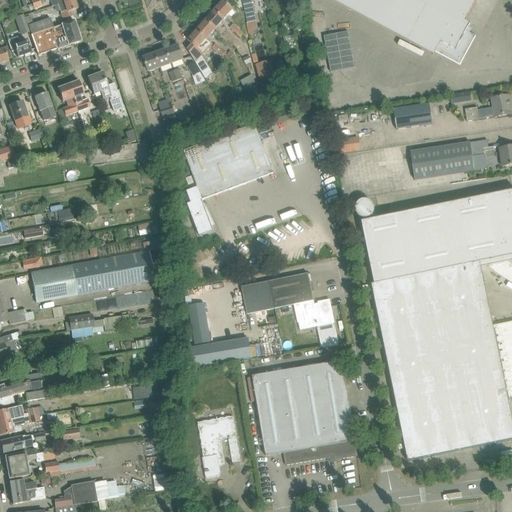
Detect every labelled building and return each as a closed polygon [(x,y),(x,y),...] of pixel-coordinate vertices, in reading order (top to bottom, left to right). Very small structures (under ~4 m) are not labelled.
[(246,23),(247,29),(249,35),(254,34),(253,28),(257,27),(251,0),(248,0),(242,1),(247,23),(246,23)] [(475,0),(330,0),(433,55),(435,52),(460,65),(475,36),(469,33),(471,29),(468,27),(470,24),(465,21),(475,0)] [(75,1),(58,6),(63,19),(72,16),(71,12),(77,9),(75,1)] [(224,19),(233,9),(223,1),(214,11),(224,19)] [(214,11),(205,21),(215,29),(224,19),(214,11)] [(15,18),(21,36),(30,33),(23,15),(15,18)] [(25,18),(31,36),(53,28),(50,18),(33,24),(30,16),(25,18)] [(53,28),(31,36),(38,55),(58,49),(68,46),(81,42),(74,21),(53,28)] [(205,21),(197,31),(206,39),(215,29),(205,21)] [(229,28),(235,33),(238,29),(233,24),(229,28)] [(238,29),(235,33),(240,37),(243,33),(238,29)] [(206,39),(197,31),(188,41),(192,45),(188,50),(202,73),(209,69),(201,57),(212,44),(206,39)] [(309,39),(307,32),(300,33),(301,41),(309,39)] [(25,57),(30,55),(30,53),(31,53),(26,40),(19,43),(17,38),(8,41),(12,53),(15,51),(18,58),(24,55),(25,57)] [(178,46),(166,50),(172,65),(183,61),(178,46)] [(4,49),(0,50),(0,63),(8,61),(4,49)] [(166,50),(155,54),(160,69),(172,65),(166,50)] [(230,51),(225,57),(230,60),(234,54),(230,51)] [(160,69),(155,54),(143,58),(144,60),(141,61),(143,65),(145,64),(149,73),(160,69)] [(269,76),(269,75),(266,66),(265,61),(255,64),(260,79),(263,78),(269,76)] [(192,76),(195,85),(205,81),(193,62),(187,67),(193,76),(192,76)] [(285,64),(275,66),(278,82),(288,80),(285,64)] [(179,69),(174,71),(177,81),(183,79),(179,69)] [(177,81),(174,71),(169,73),(172,83),(177,81)] [(109,99),(113,112),(123,108),(117,91),(109,94),(102,73),(88,78),(94,95),(101,93),(104,101),(109,99)] [(251,76),(240,82),(246,93),(257,87),(251,76)] [(79,82),(68,85),(78,112),(79,115),(87,112),(86,109),(90,108),(87,101),(82,103),(79,97),(83,95),(79,82)] [(78,112),(68,85),(58,89),(63,103),(66,102),(68,107),(58,111),(62,125),(62,124),(64,130),(70,128),(68,122),(66,117),(78,112)] [(47,93),(34,97),(38,107),(40,113),(42,120),(49,118),(55,115),(50,102),(47,93)] [(471,101),(470,93),(460,94),(462,102),(471,101)] [(493,108),(478,111),(479,120),(495,117),(501,116),(511,115),(508,96),(498,98),(492,99),(493,108)] [(9,106),(13,116),(15,122),(18,129),(30,125),(22,102),(9,106)] [(429,104),(393,110),(396,130),(432,124),(429,104)] [(172,106),(169,107),(160,109),(163,117),(174,114),(172,106)] [(465,110),(467,122),(479,120),(478,111),(477,108),(465,110)] [(98,109),(98,110),(92,112),(96,123),(102,121),(98,109)] [(194,113),(190,115),(179,119),(182,126),(197,120),(194,113)] [(174,114),(163,117),(163,119),(165,125),(177,121),(175,115),(174,114)] [(6,124),(9,134),(15,132),(13,122),(6,124)] [(201,201),(273,174),(270,165),(255,125),(184,152),(193,176),(186,179),(190,191),(187,192),(191,204),(188,205),(200,236),(199,236),(214,231),(212,231),(211,227),(215,226),(215,225),(206,208),(204,209),(201,201)] [(29,134),(32,142),(43,138),(40,130),(29,134)] [(358,138),(337,141),(339,153),(360,150),(358,138)] [(482,170),(479,156),(484,155),(482,141),(472,143),(411,152),(416,180),(464,173),(482,170)] [(52,142),(48,143),(51,154),(68,150),(65,142),(53,146),(52,142)] [(4,148),(0,149),(0,162),(8,160),(16,157),(12,146),(4,148)] [(511,146),(500,149),(502,167),(511,165),(511,146)] [(139,184),(111,187),(113,199),(140,196),(139,184)] [(511,191),(361,222),(374,284),(371,285),(408,462),(511,440),(511,381),(505,383),(481,268),(486,267),(511,261),(511,191)] [(364,203),(350,203),(350,218),(365,217),(364,203)] [(140,236),(151,233),(149,223),(138,225),(140,236)] [(25,233),(26,239),(43,236),(42,230),(25,233)] [(149,252),(144,253),(30,273),(36,303),(115,289),(155,282),(149,252)] [(40,257),(30,259),(31,268),(42,266),(40,257)] [(302,304),(314,301),(308,274),(269,282),(241,288),(247,315),(275,309),(302,304)] [(314,301),(302,304),(303,310),(295,311),(298,323),(299,323),(300,330),(334,324),(330,300),(318,302),(318,304),(314,305),(314,301)] [(8,314),(0,314),(0,322),(9,321),(10,325),(25,322),(24,314),(23,310),(8,313),(8,314)] [(32,313),(24,314),(25,322),(33,320),(32,313)] [(94,327),(93,322),(92,314),(68,318),(70,331),(91,328),(94,327)] [(91,328),(70,331),(72,339),(92,336),(91,328)] [(334,332),(318,335),(321,349),(337,346),(334,332)] [(11,336),(10,334),(0,337),(0,344),(5,343),(13,341),(19,340),(18,335),(11,336)] [(0,345),(0,357),(17,352),(13,341),(0,345)] [(224,343),(188,349),(191,369),(228,363),(224,343)] [(346,431),(353,430),(342,361),(252,377),(266,456),(284,453),(286,466),(335,458),(336,461),(358,457),(355,439),(348,441),(346,431)] [(22,383),(12,385),(15,395),(25,392),(26,402),(44,399),(40,374),(21,377),(22,383)] [(76,392),(74,382),(54,386),(56,396),(76,392)] [(15,395),(12,385),(0,388),(0,407),(14,404),(12,396),(15,395)] [(141,386),(140,387),(141,399),(149,398),(147,386),(141,386)] [(147,401),(134,401),(134,409),(147,409),(147,401)] [(0,423),(19,419),(19,420),(38,415),(36,408),(23,412),(22,406),(0,411),(0,423)] [(19,419),(0,423),(0,436),(23,431),(21,425),(25,424),(25,426),(40,422),(38,415),(19,420),(19,419)] [(206,469),(207,479),(205,479),(205,480),(217,477),(218,477),(219,477),(219,476),(220,476),(220,475),(220,474),(218,465),(225,464),(221,440),(228,439),(232,463),(240,461),(238,452),(236,437),(233,417),(217,420),(198,423),(204,458),(206,469)] [(355,439),(353,430),(346,431),(348,441),(355,439)] [(79,440),(78,431),(61,434),(62,442),(79,440)] [(10,440),(0,442),(2,447),(1,448),(2,452),(3,452),(3,454),(4,454),(13,451),(18,450),(24,449),(32,447),(31,441),(34,441),(34,436),(24,438),(24,437),(10,440)] [(7,471),(9,480),(29,476),(27,461),(36,460),(36,463),(54,459),(53,451),(35,455),(35,451),(4,457),(5,459),(5,460),(7,471)] [(50,472),(50,474),(96,467),(94,458),(58,464),(58,462),(44,465),(46,473),(50,472)] [(96,467),(50,474),(51,477),(60,477),(60,475),(96,469),(96,467)] [(9,483),(13,505),(45,500),(44,488),(36,489),(35,482),(24,484),(24,480),(9,483)] [(94,482),(71,486),(74,506),(97,502),(94,482)] [(54,501),(55,509),(66,507),(72,506),(70,496),(63,496),(64,499),(54,501)]
